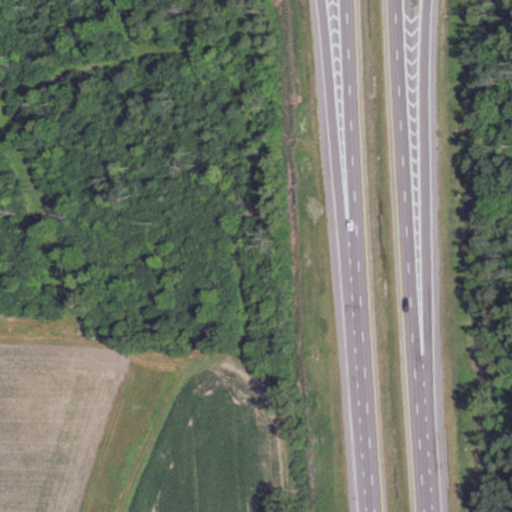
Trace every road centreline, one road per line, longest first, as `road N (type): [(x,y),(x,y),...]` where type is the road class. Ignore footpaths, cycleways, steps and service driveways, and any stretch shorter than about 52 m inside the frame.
road 1 (motorway): [(348,0),(375,511)]
road 2 (motorway): [(424,511),(397,0)]
road 3 (motorway): [(414,352),(428,0)]
road 4 (motorway): [(322,0),(357,240)]
road 5 (track): [(127,511),(190,370)]
